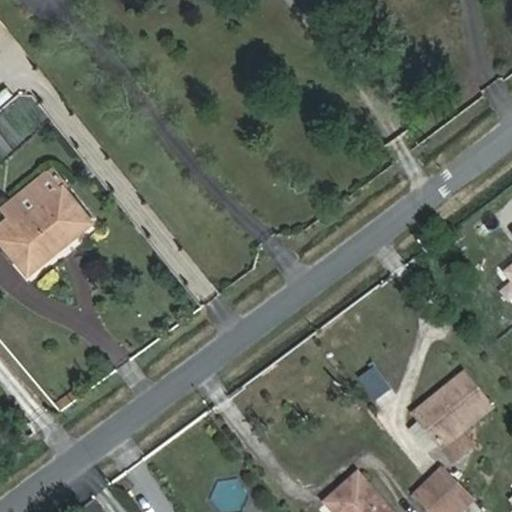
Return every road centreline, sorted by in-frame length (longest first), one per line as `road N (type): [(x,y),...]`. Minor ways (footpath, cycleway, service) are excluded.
road 1 (tertiary): [(4,511),(511,132)]
road 2 (unknown): [(0,347),(135,511)]
